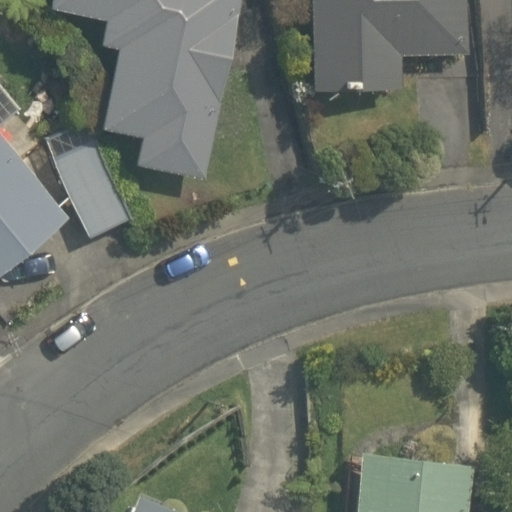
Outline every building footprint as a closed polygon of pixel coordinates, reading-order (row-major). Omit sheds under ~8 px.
[(133,167),(203,183),(239,0),(49,0),(47,11),(103,24),(97,47),(116,52),(99,132),(139,142),(133,167)] [(465,0),(308,0),(312,95),(401,93),(401,59),(467,58),(465,0)] [(0,51),(27,40),(13,7),(0,12),(0,51)] [(0,275),(68,219),(0,138),(0,126),(18,112),(0,89),(0,275)] [(83,123),(43,141),(87,241),(135,220),(97,140),(91,142),(83,123)] [(465,511),(471,470),(359,456),(352,511),(465,511)] [(164,511),(137,502),(132,511),(164,511)]
